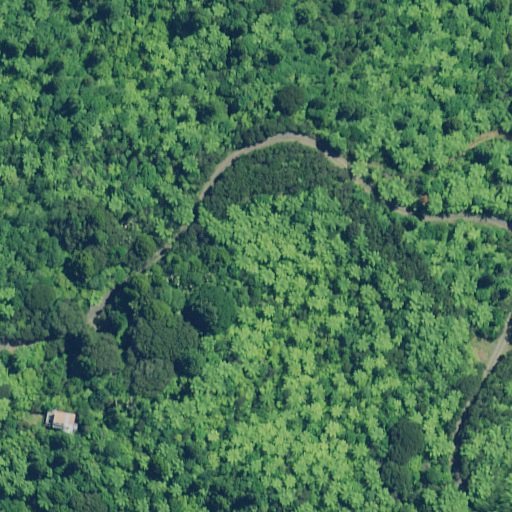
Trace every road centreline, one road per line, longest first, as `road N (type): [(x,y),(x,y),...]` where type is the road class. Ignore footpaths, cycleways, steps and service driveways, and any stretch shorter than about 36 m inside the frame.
road 1 (track): [(0,339),(34,335),(107,290),(193,210),(205,169),(250,151),(302,142),(390,208),(450,212),(489,224),(511,245)]
road 2 (track): [(511,322),(477,395),(463,451),(468,511)]
